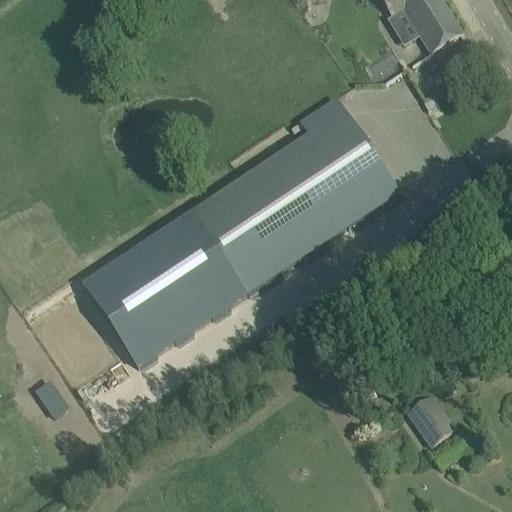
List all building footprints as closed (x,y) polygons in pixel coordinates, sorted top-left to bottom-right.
[(405,13),(433,58),(465,37),(440,0),(381,0),(394,20),(405,13)] [(383,85),(400,79),(393,61),(376,67),(383,85)] [(111,271),(94,283),(121,324),(149,365),(249,299),(266,287),(400,199),(344,116),(308,140),(207,207),(194,216),(150,245),(111,271)] [(434,400),(407,419),(430,452),(457,433),(434,400)] [(467,430),(432,455),(444,471),(479,447),(467,430)]
